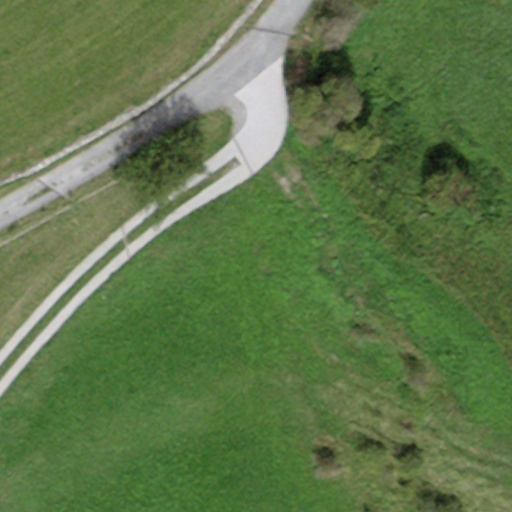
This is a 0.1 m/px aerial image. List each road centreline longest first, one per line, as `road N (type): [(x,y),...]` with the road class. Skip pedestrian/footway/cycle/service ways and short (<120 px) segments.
road 1 (track): [(243,61),(255,85),(258,136),(126,240),(0,367)]
road 2 (track): [(243,61),(0,214)]
